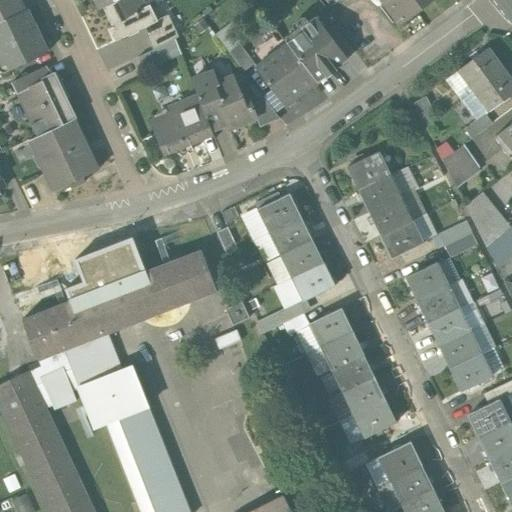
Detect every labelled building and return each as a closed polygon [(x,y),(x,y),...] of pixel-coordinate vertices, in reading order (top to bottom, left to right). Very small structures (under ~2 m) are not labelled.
[(0,0),(0,23),(27,10),(22,0),(0,0)] [(148,0),(120,0),(105,7),(117,31),(113,33),(112,34),(111,37),(112,39),(114,40),(116,41),(128,36),(128,37),(136,33),(136,32),(142,29),(154,24),(153,23),(147,9),(152,7),(148,0)] [(381,0),(401,24),(434,0),(381,0)] [(27,10),(0,23),(0,59),(4,67),(8,65),(12,72),(48,55),(39,36),(42,35),(37,26),(35,27),(27,10)] [(167,16),(153,23),(154,24),(142,29),(152,51),(175,40),(178,38),(167,16)] [(315,17),(302,27),(305,32),(288,44),(316,82),(347,60),(338,48),(340,47),(325,28),(324,29),(315,17)] [(152,51),(137,58),(144,72),(181,55),(175,40),(152,51)] [(239,44),(228,52),(243,71),(254,62),(239,44)] [(288,44),(273,56),(277,60),(266,68),(263,63),(256,68),(285,108),(317,84),(316,82),(288,44)] [(487,50),(459,71),(474,91),(502,70),(487,50)] [(42,69),(11,84),(18,97),(23,95),(22,93),(48,81),(42,69)] [(511,83),(502,70),(474,91),(489,111),(511,94),(511,83)] [(213,73),(192,81),(199,101),(209,127),(211,131),(229,124),(230,124),(228,119),(233,117),(229,109),(225,111),(214,83),(217,82),(213,73)] [(242,97),(236,80),(229,77),(217,82),(214,83),(225,111),(229,109),(233,117),(228,119),(230,124),(229,124),(230,127),(257,117),(251,103),(249,98),(245,96),(242,97)] [(48,81),(22,93),(23,95),(38,126),(43,124),(47,133),(74,120),(59,88),(60,87),(61,84),(60,81),(57,80),(55,80),(53,80),(52,79),(48,81)] [(426,97),(415,102),(426,124),(437,119),(426,97)] [(280,119),(263,98),(251,103),(257,117),(260,127),(280,119)] [(199,101),(170,112),(173,118),(155,125),(161,138),(165,137),(169,149),(183,143),(182,140),(188,138),(190,141),(191,143),(193,143),(195,143),(197,143),(199,141),(199,140),(200,138),(197,131),(209,127),(199,101)] [(410,111),(397,118),(408,138),(420,132),(410,111)] [(483,114),(464,129),(472,140),(491,125),(483,114)] [(47,133),(30,141),(38,158),(41,157),(45,165),(42,166),(55,193),(99,172),(92,156),(93,156),(87,144),(87,145),(75,120),(74,120),(47,133)] [(511,124),(494,139),(508,156),(511,153),(511,124)] [(464,146),(442,162),(454,186),(480,169),(464,146)] [(378,153),(347,169),(357,191),(389,176),(378,153)] [(389,176),(357,191),(368,214),(400,198),(389,176)] [(509,229),(482,193),(465,207),(486,249),(509,229)] [(288,195),(257,210),(268,233),(300,218),(288,195)] [(400,198),(368,214),(380,237),(411,221),(400,198)] [(300,218),(268,233),(279,257),(311,241),(300,218)] [(411,221),(380,237),(391,260),(422,244),(411,221)] [(236,249),(227,228),(216,233),(225,254),(236,249)] [(311,241),(279,257),(291,280),(322,265),(311,241)] [(28,373),(0,385),(0,410),(47,511),(93,511),(45,409),(52,406),(54,411),(76,402),(72,392),(78,389),(94,429),(106,424),(140,511),(185,511),(145,410),(148,408),(131,367),(119,372),(105,336),(106,336),(105,334),(216,292),(201,253),(23,322),(38,362),(40,368),(28,373)] [(322,265),(291,280),(301,302),(333,286),(322,265)] [(436,265),(406,280),(417,302),(447,287),(436,265)] [(511,285),(503,283),(511,300),(511,285)] [(447,287),(417,302),(427,324),(458,310),(447,287)] [(340,309),(309,324),(321,348),(351,333),(340,309)] [(458,310),(427,324),(439,347),(469,332),(458,310)] [(469,332),(439,347),(450,370),(480,355),(469,332)] [(351,333),(321,348),(331,370),(362,356),(351,333)] [(480,355),(450,370),(460,392),(491,377),(480,355)] [(362,356),(331,370),(342,393),(373,378),(362,356)] [(373,378),(342,393),(354,417),(384,402),(373,378)] [(511,381),(484,395),(489,406),(511,395),(511,394),(511,381)] [(489,406),(467,416),(478,440),(509,424),(511,423),(511,397),(511,395),(489,406)] [(384,402),(354,417),(365,439),(395,424),(384,402)] [(269,403),(238,419),(254,450),(248,453),(254,464),(260,461),(276,493),(306,478),(269,403)] [(511,429),(509,424),(478,440),(489,463),(511,451),(511,429)] [(359,441),(340,450),(346,462),(365,453),(359,441)] [(411,445),(380,460),(390,483),(422,467),(411,445)] [(511,451),(489,463),(500,485),(511,478),(511,451)] [(422,467),(390,483),(402,506),(433,490),(422,467)] [(511,478),(500,485),(511,508),(511,507),(511,478)] [(443,511),(433,490),(402,506),(404,511),(443,511)] [(306,511),(289,511),(282,497),(253,511),(311,511),(310,510),(306,511)]
